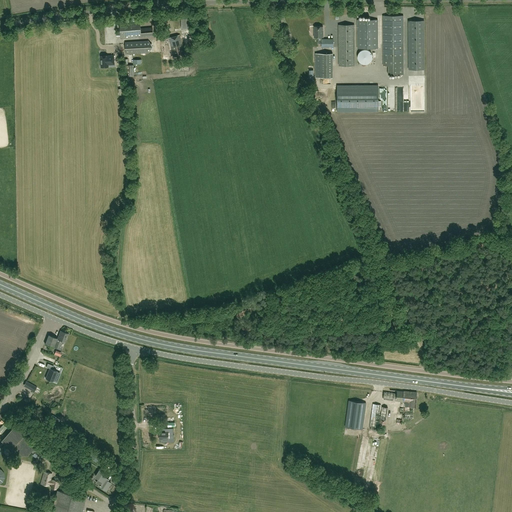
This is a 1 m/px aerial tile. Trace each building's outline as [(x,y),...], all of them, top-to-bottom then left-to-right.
[(181,12),(181,21),(181,28),(181,29),(191,29),(191,12),(181,12)] [(137,20),(120,21),(121,38),(141,37),(141,36),(153,35),(152,27),(141,28),(140,22),(152,21),(151,14),(137,15),(137,20)] [(403,16),(383,16),(383,65),(388,65),(388,74),(404,74),(403,16)] [(378,20),(357,20),(357,48),(378,48),(378,20)] [(408,21),(409,69),(424,69),(424,21),(408,21)] [(354,25),(338,25),(339,66),(354,66),(354,25)] [(323,26),(314,27),(314,38),(323,37),(323,33),(323,26)] [(169,38),(172,49),(173,49),(175,57),(183,55),(182,50),(184,49),(180,35),(169,38)] [(148,41),(125,42),(125,54),(149,53),(148,41)] [(372,59),(373,57),(372,54),(371,52),(369,51),(367,49),(365,49),(362,49),(360,51),(359,52),(357,54),(357,57),(357,59),(359,61),(360,63),(362,64),(365,65),(367,64),(369,63),(371,61),(372,59)] [(332,53),(320,54),(315,54),(316,78),(333,77),(332,53)] [(108,66),(108,64),(110,64),(114,64),(114,55),(110,55),(110,56),(108,56),(108,55),(102,56),(100,56),(101,67),(108,66)] [(134,65),(128,65),(128,59),(124,59),(124,65),(125,65),(125,76),(134,76),(134,65)] [(378,85),(337,85),(337,112),(378,111),(378,85)] [(57,338),(54,347),(57,348),(60,340),(65,342),(68,334),(60,330),(57,338)] [(54,347),(57,338),(49,335),(45,344),(50,346),(51,346),(54,347)] [(52,369),(53,365),(49,364),(47,363),(46,367),(49,368),(45,378),(53,381),(57,371),(52,369)] [(384,392),(383,399),(405,402),(405,406),(415,408),(417,393),(397,390),(397,393),(384,392)] [(362,429),(366,402),(348,400),(345,427),(362,429)] [(387,420),(388,407),(382,406),(380,415),(381,405),(373,403),(369,428),(377,429),(377,432),(383,433),(384,430),(386,420),(387,420)] [(0,452),(2,451),(6,455),(8,456),(28,455),(31,452),(33,453),(35,451),(37,452),(54,465),(56,461),(38,447),(36,445),(38,443),(25,432),(14,424),(0,440),(6,445),(3,449),(0,446),(0,452)] [(159,431),(159,439),(160,439),(160,442),(174,442),(174,435),(173,435),(173,428),(165,428),(165,431),(159,431)] [(94,453),(91,458),(100,463),(103,458),(94,453)] [(100,470),(96,476),(99,478),(97,483),(100,485),(100,486),(106,490),(111,483),(103,478),(106,474),(100,470)] [(52,481),(50,480),(52,473),(44,471),(42,479),(41,479),(40,484),(49,486),(49,484),(51,485),(50,488),(57,490),(60,481),(52,479),(52,481)] [(81,511),(86,497),(57,490),(50,511),(81,511)]
